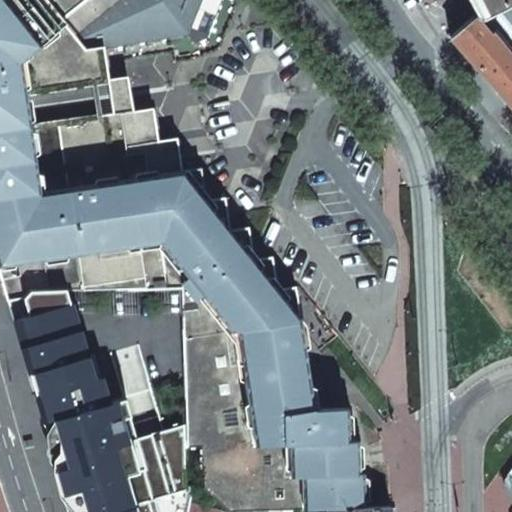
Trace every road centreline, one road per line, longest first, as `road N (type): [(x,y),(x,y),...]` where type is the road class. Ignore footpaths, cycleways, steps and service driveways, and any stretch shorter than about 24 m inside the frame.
road 1 (motorway): [(111,0),(511,507)]
road 2 (motorway): [(511,398),(199,0)]
road 3 (tertiary): [(511,171),(408,50),(380,0)]
